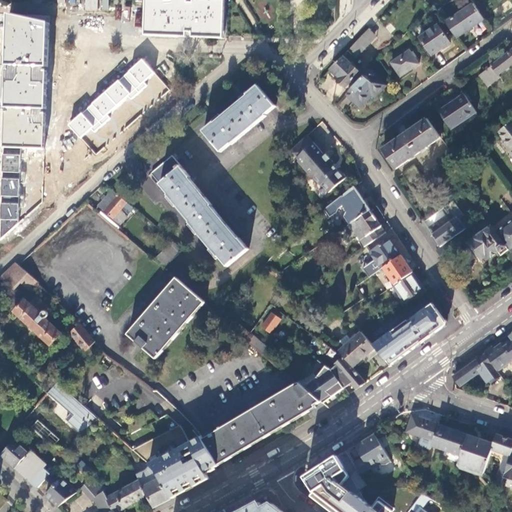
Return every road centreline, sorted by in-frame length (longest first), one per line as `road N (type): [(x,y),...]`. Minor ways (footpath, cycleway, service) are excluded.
road 1 (residential): [(0,257),(229,54),(265,53),(293,75)]
road 2 (residential): [(478,329),(357,144)]
road 3 (residential): [(357,144),(499,35),(511,35)]
road 4 (primary): [(416,374),(272,469)]
